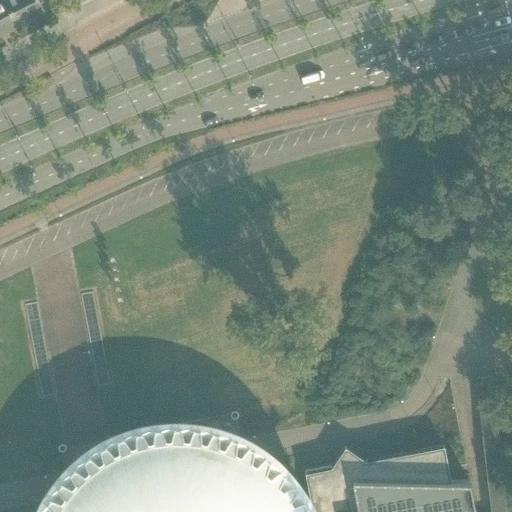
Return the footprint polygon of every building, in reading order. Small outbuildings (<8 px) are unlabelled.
[(0,0),(0,31),(17,23),(5,0),(0,0)] [(5,0),(17,23),(42,10),(42,11),(43,11),(37,0),(5,0)] [(96,287),(18,301),(38,402),(115,388),(96,287)] [(318,511),(314,501),(307,489),(300,478),(293,469),(282,457),(275,451),(266,444),(256,437),(238,427),(235,426),(216,419),(210,417),(198,415),(185,414),(173,413),(159,414),(145,416),(131,419),(118,424),(105,429),(95,435),(87,440),(80,445),(64,459),(62,461),(49,476),(42,486),(37,496),(32,505),(29,511),(318,511)] [(330,466),(304,471),(311,511),(474,511),(468,480),(449,479),(447,468),(447,467),(443,445),(365,460),(344,446),(330,466)]
